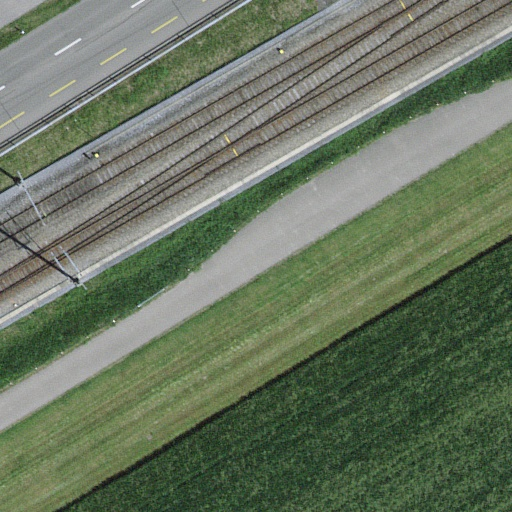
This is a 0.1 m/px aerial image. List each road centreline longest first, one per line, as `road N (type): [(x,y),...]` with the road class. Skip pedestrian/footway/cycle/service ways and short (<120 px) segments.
road 1 (unclassified): [(0,420),(511,107)]
road 2 (primary): [(144,0),(0,89)]
